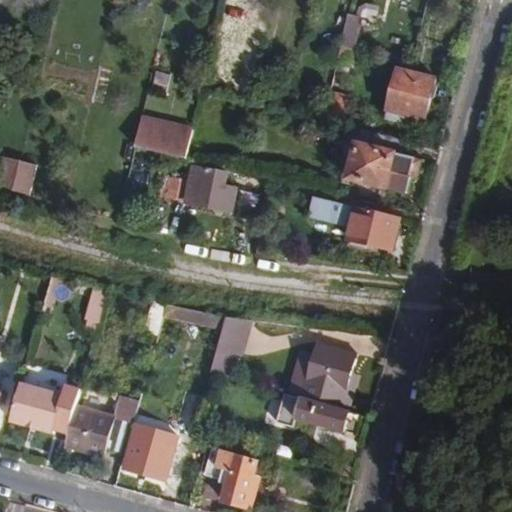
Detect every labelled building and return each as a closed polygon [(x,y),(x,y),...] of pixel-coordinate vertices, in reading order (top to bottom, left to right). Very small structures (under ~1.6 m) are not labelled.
[(342,48),(336,76),(347,79),(353,50),(342,48)] [(436,80),(400,70),(389,113),(426,121),(436,80)] [(158,73),(153,93),(166,96),(171,76),(158,73)] [(324,121),(336,124),(342,100),(330,98),(324,121)] [(136,149),(186,161),(193,132),(142,121),(136,149)] [(410,196),(418,160),(357,146),(349,181),(410,196)] [(0,176),(0,184),(15,191),(22,161),(5,157),(0,176)] [(22,161),(15,191),(31,195),(39,165),(22,161)] [(194,168),(186,204),(226,212),(231,190),(226,189),(229,175),(194,168)] [(174,180),(169,200),(181,202),(185,183),(174,180)] [(393,251),(402,218),(315,198),(312,214),(352,224),(348,241),(393,251)] [(87,321),(100,325),(108,292),(95,288),(87,321)] [(153,301),(145,332),(158,335),(166,304),(153,301)] [(223,331),(227,319),(167,306),(163,318),(223,331)] [(243,357),(252,323),(227,319),(223,331),(212,374),(233,379),(239,356),(243,357)] [(343,409),(352,376),(358,355),(319,344),(314,356),(306,383),(297,380),(293,395),(343,409)] [(174,431),(194,437),(210,379),(190,373),(174,431)] [(22,384),(11,422),(54,434),(66,396),(22,384)] [(364,417),(285,395),(277,424),(294,429),(297,420),(358,436),(364,417)] [(120,396),(115,417),(134,421),(139,400),(120,396)] [(107,451),(125,456),(134,424),(78,407),(66,450),(104,461),(107,451)] [(139,427),(125,471),(168,483),(180,438),(139,427)] [(207,475),(222,479),(220,483),(228,485),(222,503),(252,511),(261,478),(255,476),(259,464),(214,451),(207,475)]
